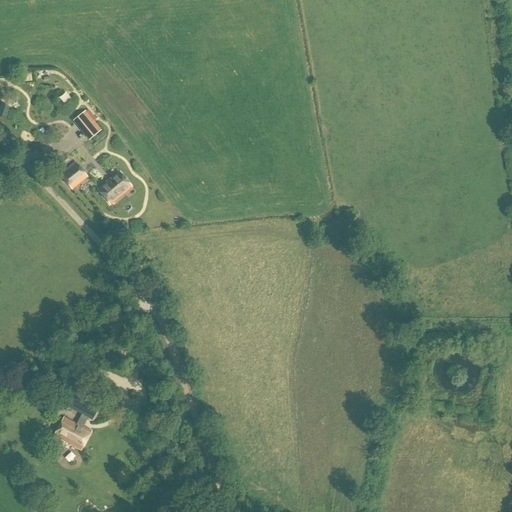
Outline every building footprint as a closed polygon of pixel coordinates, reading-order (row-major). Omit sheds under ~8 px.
[(88,112),(82,118),(102,139),(108,134),(88,112)] [(95,158),(101,154),(97,148),(92,152),(95,158)] [(72,190),(87,177),(75,162),(59,175),(72,190)] [(110,179),(111,180),(107,183),(106,182),(98,189),(110,205),(132,187),(119,172),(110,179)] [(77,397),(71,409),(95,421),(100,409),(77,397)] [(79,426),(64,418),(54,436),(81,450),(92,431),(80,425),(79,426)]
